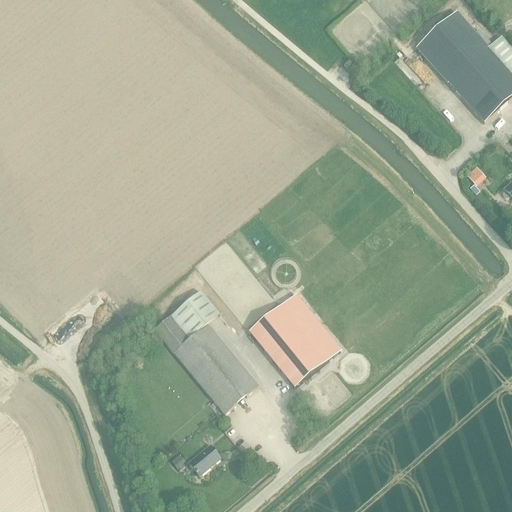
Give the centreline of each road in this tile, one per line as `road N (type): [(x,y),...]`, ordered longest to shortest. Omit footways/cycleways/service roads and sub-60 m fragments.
road 1 (unclassified): [(243,511),(511,280)]
road 2 (track): [(441,177),(404,137),(236,0)]
road 3 (unclassified): [(118,511),(68,377),(0,315)]
